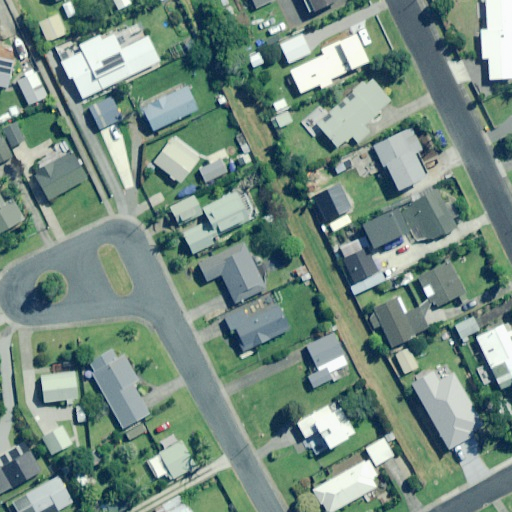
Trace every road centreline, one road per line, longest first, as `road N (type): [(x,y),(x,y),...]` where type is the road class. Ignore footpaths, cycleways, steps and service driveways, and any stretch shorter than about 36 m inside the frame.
road 1 (residential): [(161,302),(49,318),(14,313),(7,293),(25,270),(113,228),(133,239)]
road 2 (residential): [(511,226),(402,0)]
road 3 (residential): [(273,511),(161,302)]
